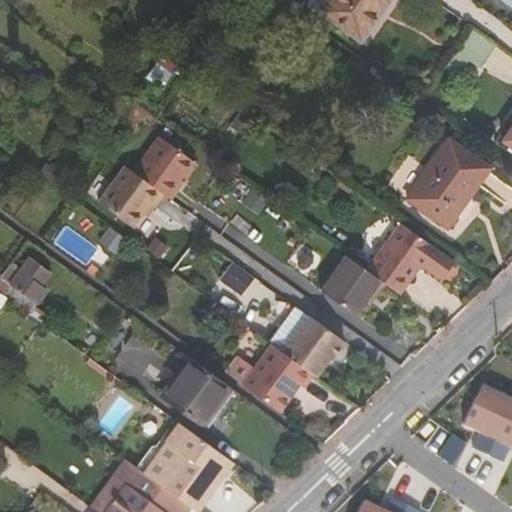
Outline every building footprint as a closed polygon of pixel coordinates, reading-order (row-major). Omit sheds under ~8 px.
[(323,0),(318,8),(356,37),(381,0),(323,0)] [(470,25),(440,68),(450,74),(460,61),(474,70),(494,42),(470,25)] [(511,119),(498,140),(511,150),(511,119)] [(486,167),(446,138),(404,196),(444,225),(486,167)] [(178,150),(152,186),(164,195),(189,213),(215,177),(178,150)] [(164,195),(152,186),(126,167),(99,203),(133,228),(144,214),(150,206),(154,209),(164,195)] [(150,206),(144,214),(148,217),(154,209),(150,206)] [(451,260),(399,223),(365,270),(384,284),(396,293),(415,268),(422,266),(439,278),(451,260)] [(29,255),(9,284),(34,302),(43,288),(37,284),(47,270),(29,255)] [(344,255),(330,275),(364,300),(369,294),(374,297),(384,284),(365,270),(344,255)] [(364,300),(330,275),(318,291),(353,316),(364,300)] [(9,284),(0,277),(0,292),(2,294),(9,284)] [(343,341),(306,315),(280,352),(311,374),(314,376),(327,360),(329,361),(343,341)] [(132,335),(120,357),(145,369),(156,347),(132,335)] [(280,352),(270,344),(252,368),(289,395),(297,384),(302,387),(311,374),(280,352)] [(227,386),(187,357),(160,394),(201,423),(227,386)] [(224,373),(240,384),(277,411),(289,395),(252,368),(236,357),(224,373)] [(227,386),(201,423),(209,430),(237,393),(227,386)] [(511,401),(480,388),(462,431),(511,451),(511,401)] [(231,461),(179,423),(142,473),(188,507),(195,511),(231,461)] [(103,511),(136,469),(124,459),(88,507),(94,511),(103,511)] [(142,473),(136,469),(103,511),(184,511),(188,507),(142,473)] [(393,511),(362,500),(357,511),(393,511)]
